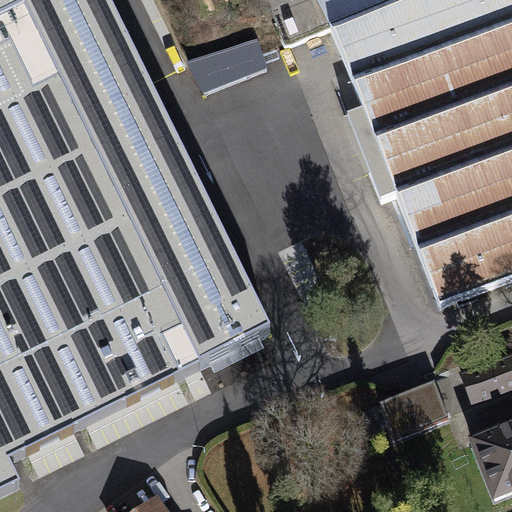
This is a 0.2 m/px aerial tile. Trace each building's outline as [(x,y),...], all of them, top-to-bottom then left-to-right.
[(111,0),(0,0),(0,487),(18,478),(6,454),(272,322),(111,0)] [(281,50),(325,33),(356,115),(341,121),(374,206),(388,200),(435,320),(511,290),(511,0),(307,0),(308,2),(268,18),(281,50)] [(257,40),(191,64),(202,94),(268,70),(257,40)] [(511,369),(463,388),(475,420),(511,406),(511,369)] [(381,398),(395,438),(449,420),(435,379),(381,398)] [(511,430),(465,447),(488,511),(511,502),(511,430)] [(161,511),(154,502),(141,511),(161,511)]
